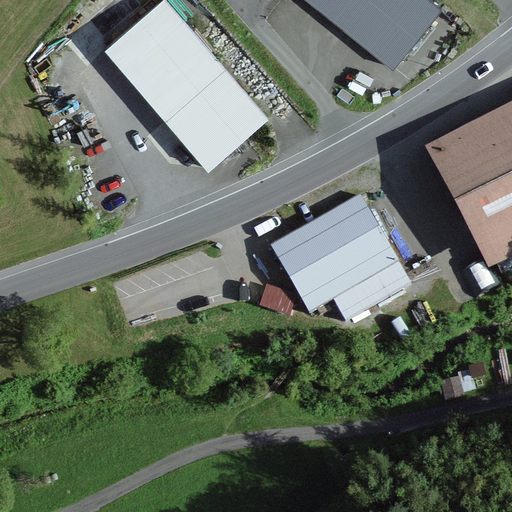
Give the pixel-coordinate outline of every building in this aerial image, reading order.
[(161,0),(105,48),(208,168),(267,118),(166,0),(161,0)] [(308,0),(317,7),(342,27),(363,0),(308,0)] [(442,8),(432,0),(363,0),(342,27),(393,68),(442,8)] [(511,115),(438,154),(488,251),(511,239),(511,115)] [(360,196),(271,247),(309,314),(399,262),(360,196)]
